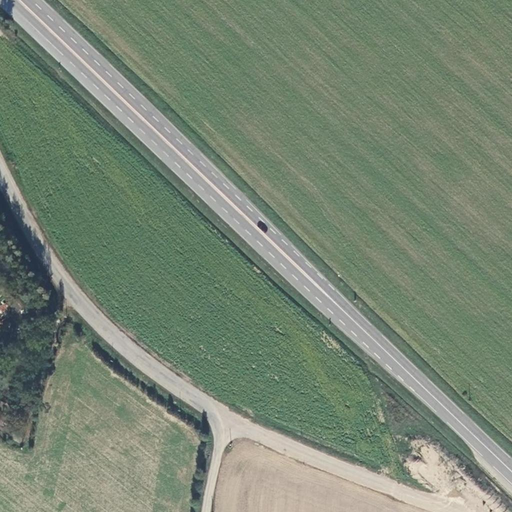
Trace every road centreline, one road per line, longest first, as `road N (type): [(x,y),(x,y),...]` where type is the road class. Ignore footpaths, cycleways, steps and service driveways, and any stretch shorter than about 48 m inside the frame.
road 1 (tertiary): [(0,0),(192,184),(281,252)]
road 2 (unclassified): [(0,168),(51,265),(109,336),(218,417)]
road 3 (secondary): [(281,252),(511,469)]
road 4 (secondary): [(18,0),(237,210)]
road 5 (tertiary): [(237,210),(211,169),(36,0)]
